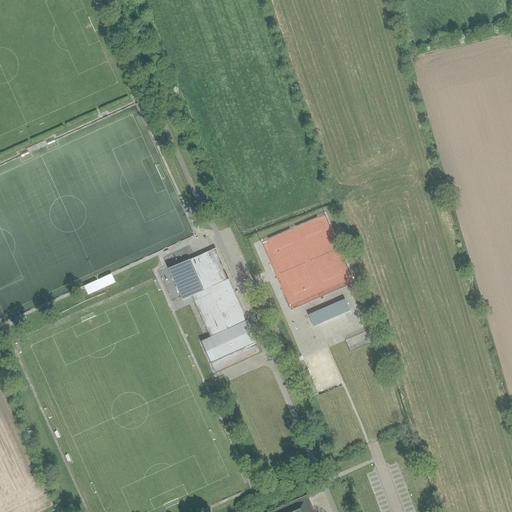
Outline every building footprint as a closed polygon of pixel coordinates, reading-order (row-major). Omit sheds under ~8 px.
[(209,260),(201,264),(211,286),(228,278),(216,249),(206,254),(209,260)] [(206,254),(168,271),(182,301),(192,297),(210,338),(201,342),(215,374),(262,353),(234,289),(231,290),(227,281),(229,280),(228,278),(211,286),(201,264),(209,260),(206,254)] [(279,280),(291,308),(351,284),(348,275),(348,272),(343,261),(329,260),(333,268),(325,272),(325,276),(317,279),(314,279),(303,284),(303,280),(297,280),(296,288),(289,287),(286,282),(290,280),(279,280)] [(341,298),(313,310),(318,321),(346,309),(341,298)] [(314,511),(307,495),(269,511),(314,511)]
